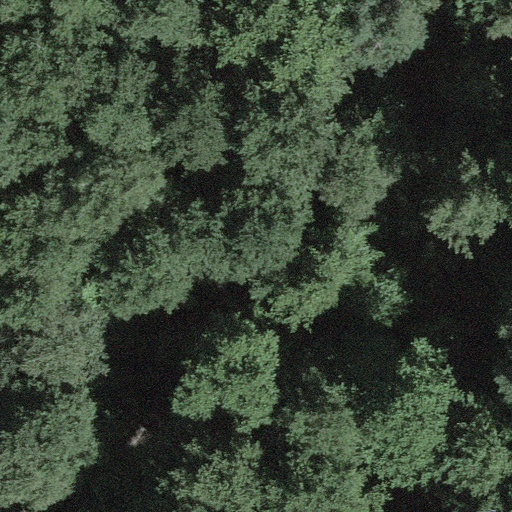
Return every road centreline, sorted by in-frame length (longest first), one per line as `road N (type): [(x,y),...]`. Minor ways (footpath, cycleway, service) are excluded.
road 1 (track): [(100,511),(228,299),(309,213),(399,148)]
road 2 (track): [(511,66),(399,148)]
